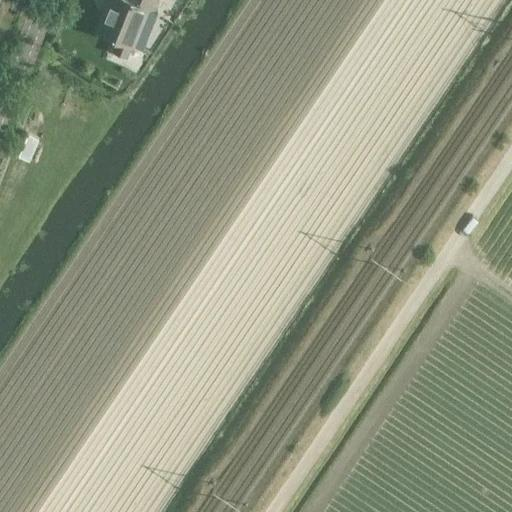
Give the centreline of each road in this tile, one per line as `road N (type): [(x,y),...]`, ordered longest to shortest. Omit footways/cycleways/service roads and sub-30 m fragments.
road 1 (track): [(0,370),(250,0)]
road 2 (unclassified): [(273,511),(511,156)]
road 3 (unclassified): [(0,115),(46,0)]
